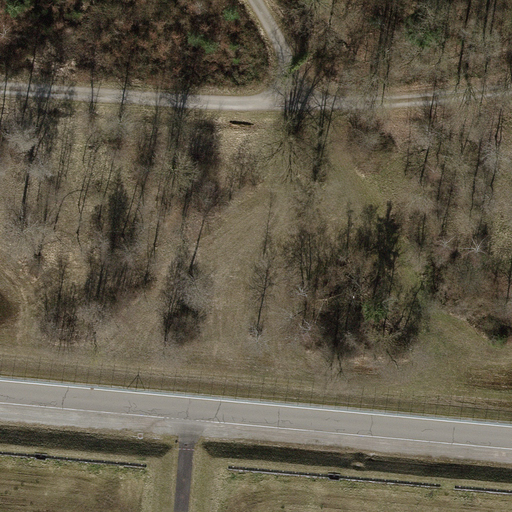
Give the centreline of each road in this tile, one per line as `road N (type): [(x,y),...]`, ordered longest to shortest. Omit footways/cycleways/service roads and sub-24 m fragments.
road 1 (track): [(0,88),(312,106),(511,89)]
road 2 (track): [(412,332),(312,106),(253,0)]
